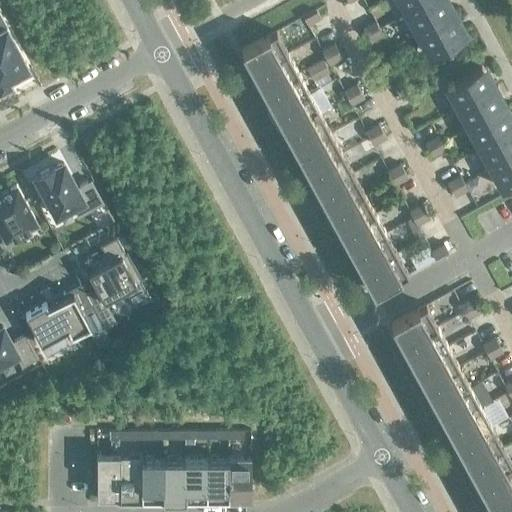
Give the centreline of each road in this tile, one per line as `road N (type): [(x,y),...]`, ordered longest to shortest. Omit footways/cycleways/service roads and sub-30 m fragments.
road 1 (residential): [(158,56),(314,341)]
road 2 (unclassified): [(314,341),(511,238)]
road 3 (residential): [(158,56),(0,142)]
road 4 (residential): [(314,341),(377,458)]
road 5 (residential): [(158,56),(265,0)]
